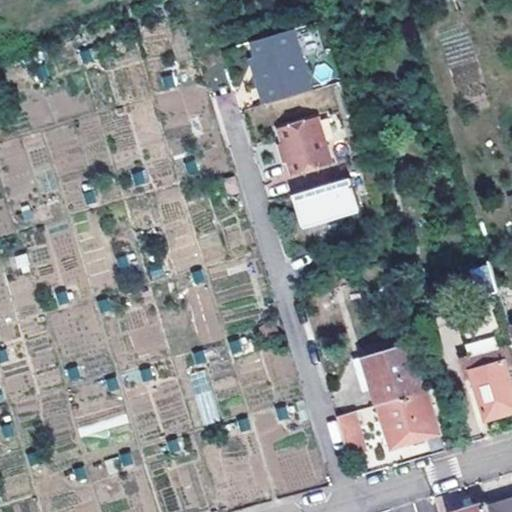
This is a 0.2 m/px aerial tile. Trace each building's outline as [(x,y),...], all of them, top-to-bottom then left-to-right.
[(266,86),(259,88),(264,103),(311,88),(292,28),(251,41),(256,57),(266,86)] [(250,59),(259,88),(266,86),(256,57),(250,59)] [(283,143),(289,160),(293,174),(333,161),(318,116),(279,129),(283,143)] [(283,162),(289,160),(283,143),(278,145),(283,162)] [(292,193),(302,226),(361,207),(352,176),(292,193)] [(181,187),(161,190),(166,225),(186,222),(181,187)] [(478,289),(493,284),(487,264),(472,269),(478,289)] [(184,290),(201,345),(223,338),(206,283),(184,290)] [(511,361),(511,331),(511,327),(504,307),(461,321),(471,355),(461,358),(466,375),(472,374),(485,417),(511,409),(511,381),(507,363),(511,361)] [(383,402),(425,390),(410,341),(367,354),(377,386),(383,402)] [(365,390),(377,386),(367,354),(355,358),(365,390)] [(204,425),(219,420),(205,375),(190,380),(204,425)] [(425,390),(383,402),(395,444),(437,431),(425,390)] [(354,411),(336,416),(348,457),(366,451),(354,411)] [(511,511),(511,497),(488,506),(490,511),(511,511)] [(490,511),(488,506),(487,502),(455,511),(490,511)]
